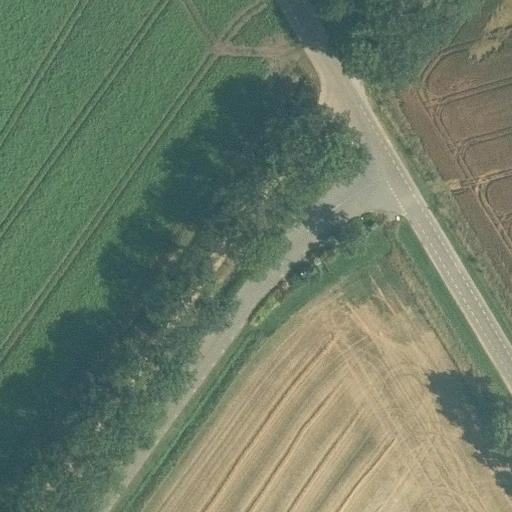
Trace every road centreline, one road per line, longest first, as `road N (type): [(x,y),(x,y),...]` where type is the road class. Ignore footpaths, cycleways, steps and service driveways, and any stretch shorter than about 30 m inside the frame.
road 1 (track): [(340,83),(32,511)]
road 2 (tertiary): [(511,367),(291,0)]
